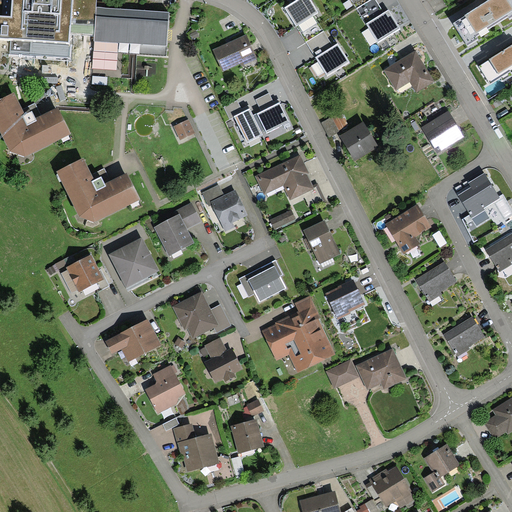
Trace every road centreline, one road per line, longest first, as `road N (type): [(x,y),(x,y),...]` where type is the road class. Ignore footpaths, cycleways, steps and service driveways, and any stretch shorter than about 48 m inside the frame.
road 1 (residential): [(456,410),(271,41),(247,9),(228,0)]
road 2 (residential): [(259,485),(205,500),(179,491),(83,338)]
road 3 (residential): [(500,150),(438,195),(511,348)]
road 4 (residential): [(456,410),(372,455),(259,485)]
road 5 (residential): [(408,0),(500,150)]
road 6 (residential): [(83,338),(212,271)]
road 7 (track): [(83,511),(0,395)]
